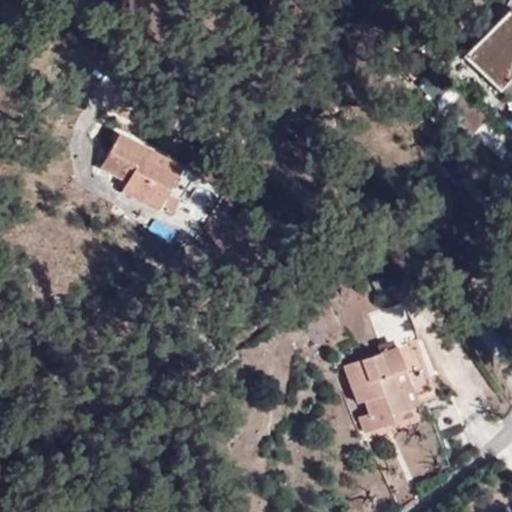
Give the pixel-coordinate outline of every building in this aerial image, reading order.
[(511,82),(511,13),(469,56),(503,91),(511,82)] [(474,103),(462,115),(479,133),(492,121),(474,103)] [(479,133),(462,115),(454,123),(473,140),(479,133)] [(162,219),(182,182),(154,165),(158,158),(124,138),(105,173),(135,191),(130,200),(162,219)] [(154,165),(182,182),(187,175),(158,158),(154,165)] [(275,225),(254,209),(245,222),(266,237),(275,225)] [(420,331),(410,302),(380,312),(390,342),(420,331)] [(403,413),(411,410),(404,388),(395,391),(390,374),(409,367),(401,345),(351,363),(369,417),(364,418),(369,433),(407,421),(403,413)] [(404,388),(411,410),(422,406),(409,367),(390,374),(395,391),(404,388)] [(511,441),(499,447),(511,474),(511,473),(511,441)] [(284,511),(305,511),(301,503),(284,511)]
